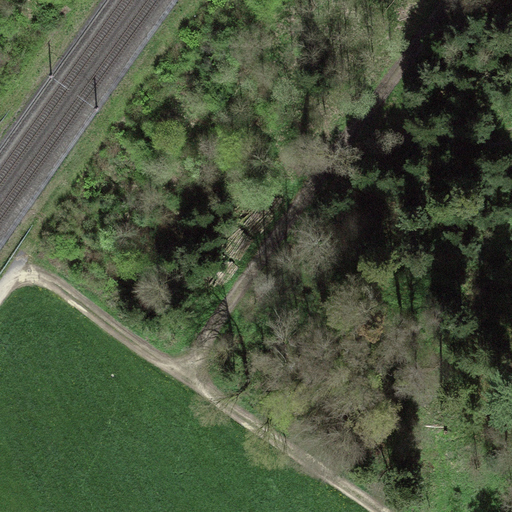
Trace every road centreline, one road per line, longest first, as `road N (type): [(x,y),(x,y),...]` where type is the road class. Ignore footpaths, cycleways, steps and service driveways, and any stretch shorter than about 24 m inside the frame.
road 1 (track): [(212,405),(490,0)]
road 2 (track): [(375,511),(212,405),(23,259)]
